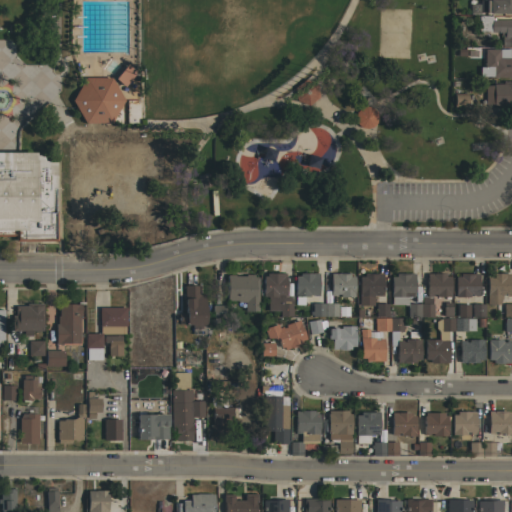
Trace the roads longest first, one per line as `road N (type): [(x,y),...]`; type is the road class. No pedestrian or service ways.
road 1 (residential): [(0,271),(116,272),(227,243),(511,242)]
road 2 (residential): [(0,466),(511,473)]
road 3 (residential): [(315,375),(351,383),(511,384)]
